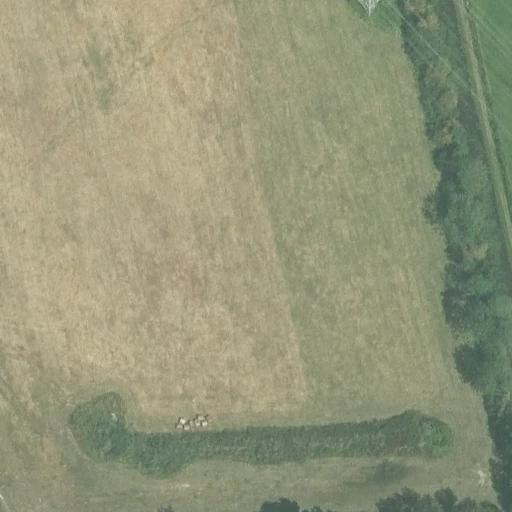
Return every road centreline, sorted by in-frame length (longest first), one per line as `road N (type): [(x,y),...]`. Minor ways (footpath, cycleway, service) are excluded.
road 1 (unclassified): [(231,128),(287,88),(311,79),(333,84),(349,113),(340,151),(310,160),(263,145)]
road 2 (unclassified): [(0,252),(231,128)]
